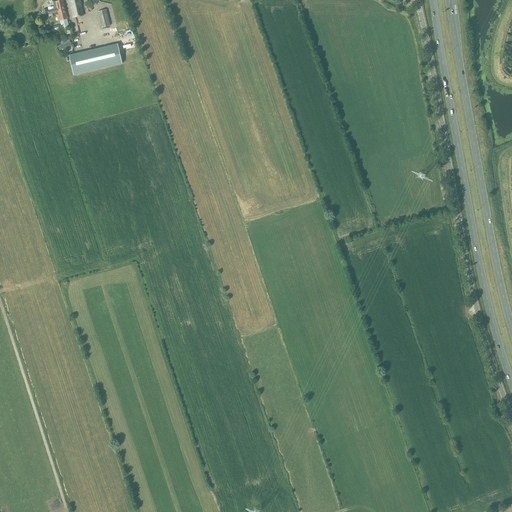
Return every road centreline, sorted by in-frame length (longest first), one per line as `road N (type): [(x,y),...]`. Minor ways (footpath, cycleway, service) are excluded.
road 1 (unclassified): [(511,414),(481,322),(417,0)]
road 2 (primary): [(432,0),(485,296),(511,382)]
road 3 (primary): [(511,319),(448,0)]
